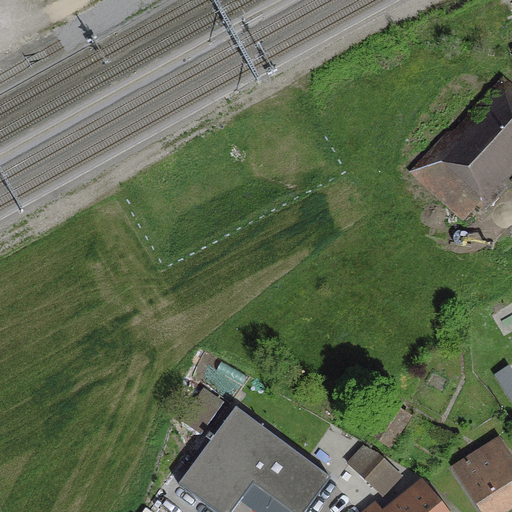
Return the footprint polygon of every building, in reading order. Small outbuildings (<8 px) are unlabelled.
[(511,29),(491,40),(496,49),(511,40),(511,29)] [(446,133),(409,173),(460,220),(473,206),(480,212),(511,175),(511,93),(499,81),(463,120),(474,130),(460,146),(446,133)] [(511,362),(496,373),(502,383),(499,385),(511,403),(504,409),(511,421),(511,362)] [(216,405),(200,393),(181,420),(198,432),(216,405)] [(388,406),(373,429),(369,435),(386,447),(405,417),(388,406)] [(304,511),(331,476),(235,407),(179,486),(215,511),(234,511),(252,488),(285,511),(304,511)] [(511,465),(496,441),(451,470),(478,511),(497,511),(511,502),(511,465)] [(371,456),(362,448),(346,465),(370,487),(388,468),(372,455),(371,456)] [(376,501),(361,511),(449,511),(423,478),(383,510),(376,501)]
